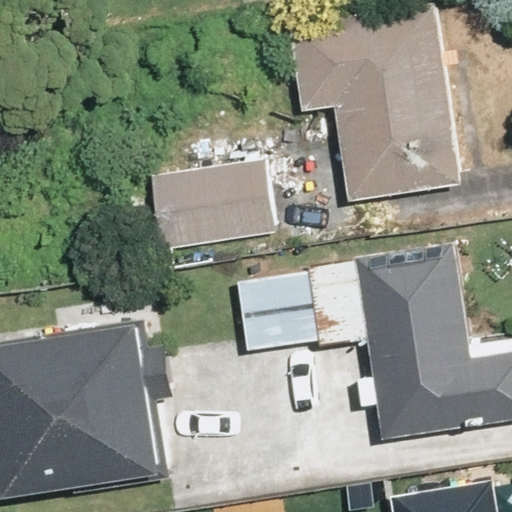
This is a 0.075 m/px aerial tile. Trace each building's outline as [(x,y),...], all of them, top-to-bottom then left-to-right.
[(453,0),(309,21),(320,102),(352,98),(366,193),(479,177),(453,0)] [(282,155),(165,171),(175,246),(292,230),(282,155)] [(463,227),(255,260),(268,341),(378,323),(394,424),(511,405),(511,337),(481,342),(463,227)] [(5,338),(28,492),(188,469),(166,315),(5,338)] [(511,511),(511,472),(408,490),(411,511),(511,511)]
